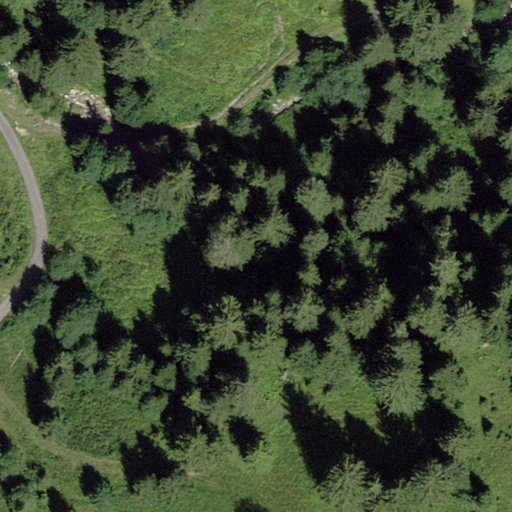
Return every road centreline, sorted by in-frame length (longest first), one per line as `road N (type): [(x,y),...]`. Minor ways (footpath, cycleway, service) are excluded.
road 1 (track): [(0,103),(79,132),(117,136),(217,121),(285,58),(389,0)]
road 2 (track): [(0,315),(34,270),(45,233),(38,187),(0,111)]
